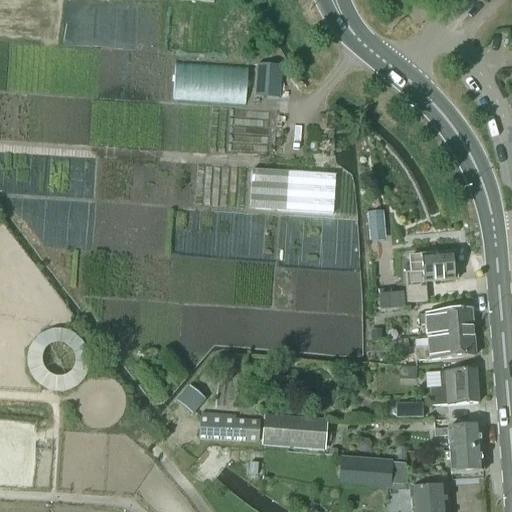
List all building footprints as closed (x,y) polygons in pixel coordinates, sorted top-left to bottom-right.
[(255,100),(278,101),(281,70),(258,69),(255,100)] [(335,178),(252,172),(249,211),(332,216),(335,178)] [(382,214),(366,215),(368,231),(383,230),(382,214)] [(403,276),(405,306),(427,304),(425,284),(457,282),(455,268),(452,268),(451,256),(407,260),(408,275),(403,276)] [(402,295),(378,298),(380,313),(404,310),(402,295)] [(424,317),(417,318),(418,328),(425,327),(426,340),(472,335),(470,313),(424,317)] [(380,332),(371,333),(372,344),(381,343),(380,332)] [(414,355),(399,357),(400,368),(416,369),(416,364),(428,363),(475,358),(472,335),(426,340),(426,341),(427,350),(415,351),(414,352),(414,355)] [(429,391),(430,408),(477,405),(474,372),(424,375),(425,391),(429,391)] [(202,401),(188,388),(178,400),(192,413),(202,401)] [(422,407),(395,407),(395,416),(395,421),(422,420),(422,417),(422,407)] [(261,448),(325,453),(327,422),(263,417),(261,448)] [(198,442),(258,445),(260,424),(199,420),(198,442)] [(479,428),(434,432),(435,439),(446,438),(447,451),(481,449),(479,429),(479,428)] [(447,451),(450,477),(483,474),(481,449),(447,451)] [(341,462),(340,483),(390,487),(390,485),(405,486),(404,466),(341,462)] [(248,467),(248,478),(258,478),(259,468),(248,467)] [(443,475),(431,475),(431,483),(443,482),(443,475)] [(409,492),(410,511),(445,511),(443,489),(409,492)]
